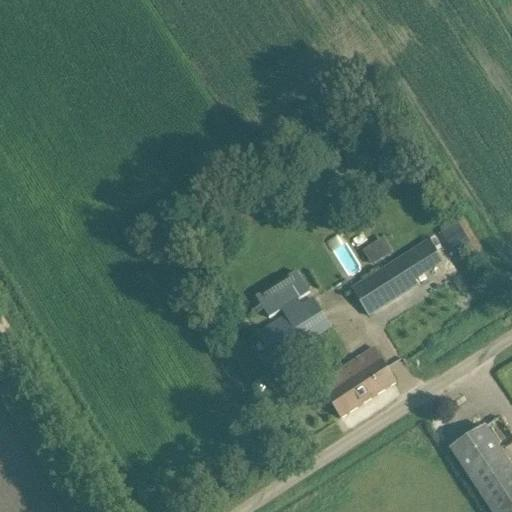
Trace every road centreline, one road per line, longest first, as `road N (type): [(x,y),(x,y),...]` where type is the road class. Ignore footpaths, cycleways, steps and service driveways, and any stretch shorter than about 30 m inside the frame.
road 1 (unclassified): [(252,511),(511,339)]
road 2 (track): [(110,511),(0,332)]
road 3 (unknown): [(418,401),(344,296)]
